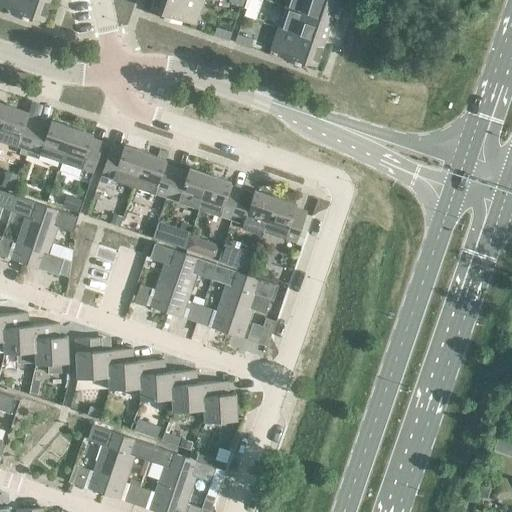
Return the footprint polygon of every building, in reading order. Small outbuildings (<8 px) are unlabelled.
[(51,0),(0,0),(0,5),(12,10),(10,14),(33,21),(34,17),(44,21),(51,0)] [(203,2),(197,0),(153,0),(150,9),(162,13),(160,17),(183,25),(184,20),(196,24),(203,2)] [(338,0),(287,0),(286,6),(331,22),(338,0)] [(331,22),(286,6),(278,28),(324,43),(331,22)] [(216,28),(214,35),(221,38),(224,30),(216,28)] [(324,43),(278,28),(271,50),(286,55),(285,59),(307,67),(309,63),(316,66),(324,43)] [(231,33),(224,30),(221,38),(229,40),(231,33)] [(245,37),(237,35),(235,42),(242,45),(245,37)] [(252,40),(245,37),(242,45),(250,47),(252,40)] [(28,112),(7,105),(0,125),(0,139),(28,149),(38,120),(27,116),(28,112)] [(50,124),(38,120),(28,149),(61,161),(72,127),(51,120),(50,124)] [(93,134),(72,127),(61,161),(94,172),(104,142),(92,138),(93,134)] [(123,149),(111,145),(101,174),(134,185),(145,152),(124,145),(123,149)] [(166,159),(145,152),(134,185),(166,197),(176,167),(165,163),(166,159)] [(188,171),(176,167),(166,197),(199,208),(210,174),(189,167),(188,171)] [(6,175),(2,186),(14,190),(18,176),(10,173),(9,176),(6,175)] [(231,182),(210,174),(199,208),(232,219),(242,190),(230,186),(231,182)] [(16,195),(0,189),(0,206),(11,210),(16,195)] [(253,193),(242,190),(232,219),(264,230),(276,197),(254,190),(253,193)] [(47,206),(16,195),(11,210),(26,215),(11,259),(27,264),(47,206)] [(68,195),(64,207),(79,212),(83,200),(68,195)] [(297,204),(276,197),(264,230),(297,241),(307,212),(295,208),(297,204)] [(78,217),(47,206),(27,264),(43,269),(58,226),(73,232),(78,217)] [(119,226),(122,217),(113,213),(110,223),(119,226)] [(191,230),(159,219),(153,236),(185,247),(191,230)] [(186,247),(202,253),(207,239),(191,234),(186,247)] [(224,242),(218,258),(251,270),(257,253),(224,242)] [(186,253),(154,243),(149,258),(165,263),(150,306),(166,312),(186,253)] [(216,264),(186,253),(166,312),(182,317),(187,300),(196,274),(211,279),(216,264)] [(247,274),(216,264),(211,279),(226,284),(211,327),(227,333),(247,274)] [(278,285),(247,274),(227,333),(243,338),(253,308),(265,312),(269,299),(273,300),(278,285)] [(187,300),(182,317),(196,322),(202,305),(187,300)] [(27,312),(3,314),(4,340),(4,353),(36,351),(35,325),(28,325),(27,312)] [(266,316),(257,342),(267,345),(276,320),(266,316)] [(59,323),(35,325),(36,351),(36,363),(69,362),(67,335),(60,336),(59,323)] [(101,337),(75,339),(77,378),(109,376),(108,350),(101,350),(101,337)] [(132,348),(108,350),(109,376),(109,389),(140,387),(141,387),(140,360),(133,361),(132,348)] [(164,359),(140,360),(141,387),(140,387),(141,399),(172,398),(173,398),(171,371),(165,372),(164,359)] [(196,370),(171,371),(173,398),(172,398),(173,410),(204,408),(205,408),(203,382),(197,382),(196,370)] [(228,381),(203,382),(205,408),(204,408),(205,421),(237,419),(236,393),(229,393),(228,381)] [(32,383),(31,391),(39,393),(41,384),(32,383)] [(16,398),(0,392),(0,409),(11,413),(16,398)] [(90,401),(87,412),(98,416),(102,405),(90,401)] [(152,422),(147,433),(159,437),(163,426),(152,422)] [(124,435),(92,424),(87,440),(103,445),(88,488),(104,493),(124,435)] [(166,431),(163,439),(179,445),(182,436),(166,431)] [(154,446),(124,435),(104,493),(120,499),(134,456),(149,461),(154,446)] [(165,511),(185,456),(154,446),(149,461),(164,466),(149,509),(158,511),(165,511)] [(216,467),(185,456),(165,511),(183,511),(196,477),(211,482),(216,467)] [(83,467),(76,464),(70,482),(77,484),(83,467)] [(487,498),(492,486),(483,483),(479,495),(487,498)] [(1,494),(0,493),(0,511),(9,511),(9,506),(2,506),(1,494)] [(214,497),(206,494),(201,507),(210,510),(214,497)]
